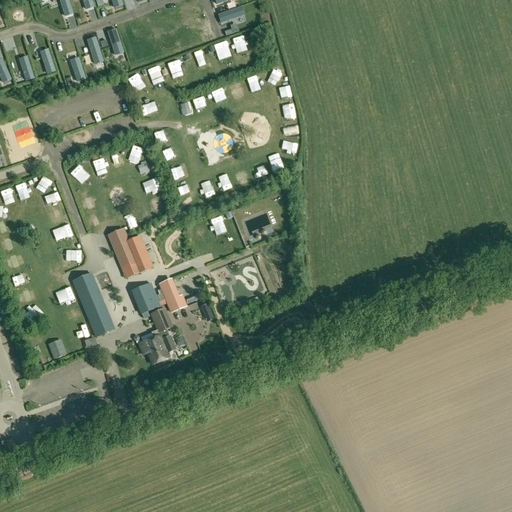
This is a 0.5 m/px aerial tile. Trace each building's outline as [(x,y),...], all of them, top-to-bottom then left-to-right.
[(70,0),(60,0),(65,16),(74,13),(70,0)] [(92,0),(83,0),(86,10),(95,7),(92,0)] [(218,14),(221,23),(246,15),(243,6),(218,14)] [(117,28),(108,31),(115,55),(124,52),(117,28)] [(96,36),(87,39),(95,64),(104,61),(96,36)] [(48,74),(56,71),(50,49),(41,51),(48,74)] [(26,80),(34,77),(28,55),(20,58),(26,80)] [(79,57),(70,59),(77,82),(86,79),(79,57)] [(0,74),(3,82),(11,79),(2,58),(0,58),(0,74)] [(164,63),(164,73),(174,74),(175,63),(164,63)] [(146,68),(149,77),(159,74),(156,66),(146,68)] [(135,87),(143,79),(135,72),(127,80),(135,87)] [(112,102),(117,113),(122,111),(118,100),(112,102)] [(138,104),(141,113),(151,109),(148,101),(138,104)] [(252,115),(245,119),(248,124),(255,121),(252,115)] [(164,129),(154,133),(159,145),(169,141),(164,129)] [(202,152),(210,149),(208,144),(200,147),(202,152)] [(211,184),(201,187),(204,197),(214,194),(211,184)] [(277,190),(273,198),(270,205),(277,209),(285,194),(277,190)] [(162,193),(151,197),(155,206),(165,202),(162,193)] [(246,197),(252,212),(264,208),(258,193),(246,197)] [(82,207),(85,217),(95,215),(92,205),(82,207)] [(62,208),(52,209),(53,217),(63,215),(62,208)] [(219,214),(208,217),(210,225),(221,222),(219,214)] [(277,227),(288,225),(286,215),(275,216),(277,227)] [(193,233),(203,231),(201,221),(190,224),(193,233)] [(175,239),(185,236),(181,227),(172,230),(175,239)] [(123,269),(149,259),(140,237),(129,242),(124,230),(109,236),(123,269)] [(157,236),(159,245),(166,243),(164,234),(157,236)] [(70,246),(59,250),(62,260),(73,257),(70,246)] [(52,258),(41,262),(45,272),(55,268),(52,258)] [(96,338),(112,331),(89,276),(73,283),(96,338)] [(181,290),(190,286),(186,277),(177,281),(181,290)] [(49,283),(53,291),(58,289),(55,281),(49,283)] [(171,281),(160,285),(172,313),(187,307),(182,297),(178,298),(171,281)] [(133,292),(142,315),(161,307),(151,285),(133,292)] [(198,289),(184,296),(186,301),(201,294),(198,289)] [(46,304),(48,314),(56,312),(53,303),(46,304)] [(204,313),(211,310),(209,304),(202,307),(204,313)] [(29,320),(36,313),(29,307),(22,314),(29,320)] [(152,315),(159,331),(158,331),(158,333),(172,327),(165,310),(152,315)] [(169,358),(167,354),(176,350),(171,337),(170,337),(167,330),(158,333),(158,331),(152,333),(155,339),(139,345),(144,355),(148,353),(153,365),(169,358)]
